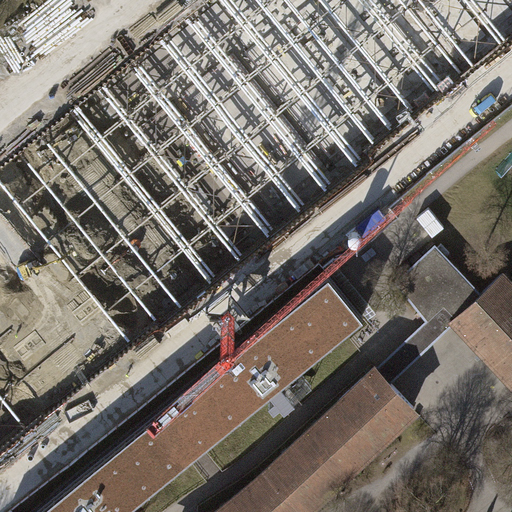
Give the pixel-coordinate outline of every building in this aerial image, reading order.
[(181,0),(178,0),(126,30),(135,47),(171,27),(198,74),(217,63),(181,0)] [(105,7),(0,83),(0,164),(144,59),(105,7)] [(255,178),(394,77),(343,8),(205,108),(255,178)] [(455,317),(478,295),(468,284),(470,283),(469,281),(468,282),(436,248),(436,247),(435,246),(396,282),(398,283),(399,282),(427,318),(429,320),(444,306),(455,317)] [(323,263),(12,511),(115,511),(364,314),(323,263)] [(511,383),(511,283),(502,273),(478,295),(455,317),(452,320),(455,322),(511,383)] [(455,317),(444,306),(429,320),(427,318),(406,338),(375,366),(376,367),(390,382),(420,354),(455,322),(452,320),(455,317)] [(293,511),(297,509),(299,511),(300,511),(302,510),(303,509),(376,439),(378,440),(380,437),(377,434),(394,418),(398,421),(409,410),(413,406),(390,382),(376,367),(365,378),(362,376),(362,378),(340,400),(338,399),(340,401),(321,418),(322,419),(311,429),(310,429),(292,446),(292,447),(280,458),(279,458),(261,474),(262,476),(250,486),(250,485),(230,500),(230,502),(219,511),(217,511),(215,511),(293,511)] [(0,426),(0,471),(22,456),(0,426)]
